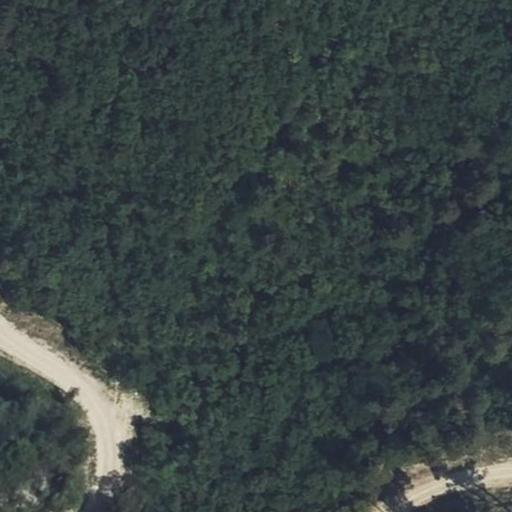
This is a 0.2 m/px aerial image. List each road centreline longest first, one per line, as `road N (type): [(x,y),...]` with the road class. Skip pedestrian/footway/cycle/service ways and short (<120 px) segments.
road 1 (track): [(98,511),(113,451),(92,398),(0,322)]
road 2 (track): [(511,473),(466,475),(398,496),(378,511)]
